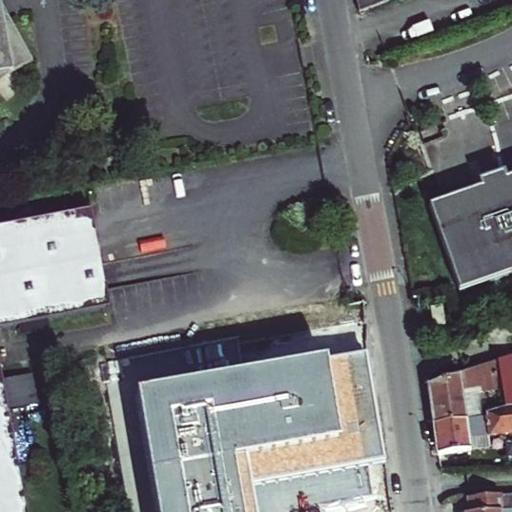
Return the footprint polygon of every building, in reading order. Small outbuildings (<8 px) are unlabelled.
[(355,0),(357,9),(382,0),(355,0)] [(0,85),(14,74),(35,63),(0,5),(0,1),(0,85)] [(479,182),(481,188),(507,179),(505,173),(479,182)] [(481,188),(429,206),(459,292),(511,273),(511,177),(507,179),(481,188)] [(0,511),(25,511),(9,403),(4,374),(0,346),(0,324),(113,307),(98,210),(0,224),(0,511)] [(439,306),(431,308),(433,319),(432,319),(433,325),(442,323),(439,306)] [(511,352),(495,358),(499,386),(503,406),(511,404),(511,352)] [(384,464),(364,357),(138,394),(157,511),(255,511),(251,488),(384,464)] [(427,382),(433,422),(466,417),(462,390),(479,385),(480,390),(499,386),(495,358),(460,370),(458,373),(427,382)] [(34,370),(4,374),(9,403),(38,400),(34,370)] [(433,422),(437,453),(470,449),(468,438),(511,431),(511,404),(503,406),(484,412),(484,415),(466,417),(433,422)] [(511,511),(511,489),(468,493),(468,496),(462,496),(462,511),(511,511)]
